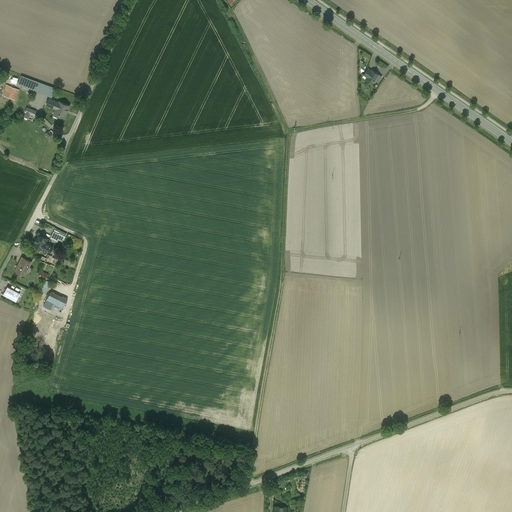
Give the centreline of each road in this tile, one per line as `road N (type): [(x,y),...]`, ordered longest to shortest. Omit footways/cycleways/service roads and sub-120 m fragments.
road 1 (unclassified): [(172,511),(511,391)]
road 2 (track): [(437,90),(415,109),(292,132),(220,0)]
road 3 (unclassified): [(133,0),(18,246)]
road 4 (secondary): [(511,141),(308,0)]
